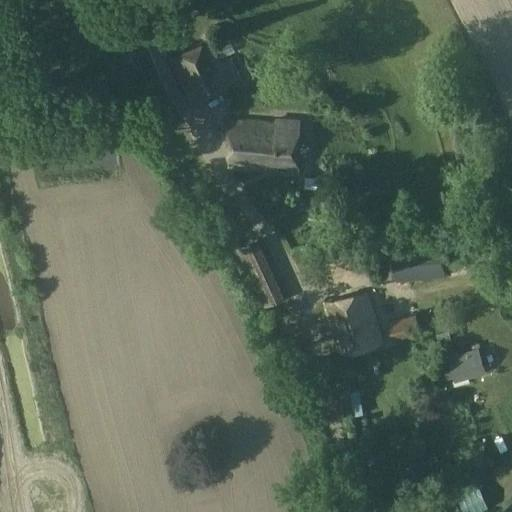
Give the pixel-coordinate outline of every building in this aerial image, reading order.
[(231,84),(210,39),(168,58),(190,103),(231,84)] [(300,121),(278,120),(277,124),(229,120),(229,168),(299,173),(300,121)] [(439,238),(391,244),(396,284),(445,278),(439,238)] [(233,250),(261,310),(285,298),(257,239),(233,250)] [(366,294),(325,305),(340,355),(382,342),(366,294)] [(421,332),(414,313),(387,321),(393,340),(421,332)] [(477,347),(446,357),(447,362),(443,364),(448,379),(452,377),(454,383),(485,372),(477,347)] [(383,392),(389,405),(401,399),(395,386),(383,392)] [(478,487),(456,497),(463,511),(479,511),(488,508),(478,487)]
